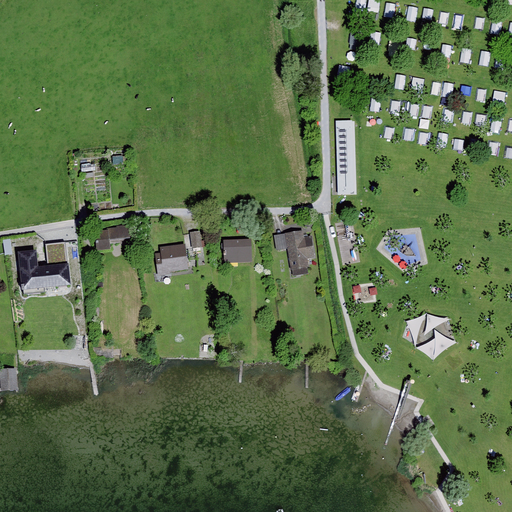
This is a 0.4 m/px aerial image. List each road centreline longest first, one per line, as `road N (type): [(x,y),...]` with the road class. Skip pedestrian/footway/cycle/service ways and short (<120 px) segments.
road 1 (track): [(323,206),(78,223)]
road 2 (track): [(321,0),(323,206)]
